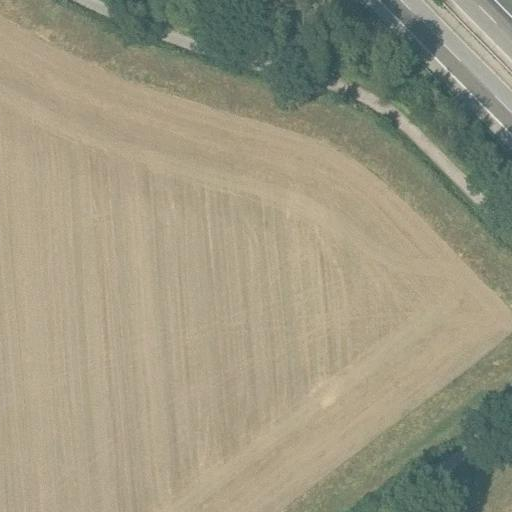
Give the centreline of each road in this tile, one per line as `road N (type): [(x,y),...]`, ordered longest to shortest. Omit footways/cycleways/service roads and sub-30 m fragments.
road 1 (unclassified): [(511,241),(365,106),(158,43),(64,0)]
road 2 (motorway): [(394,0),(511,122)]
road 3 (unclassified): [(399,511),(511,415)]
